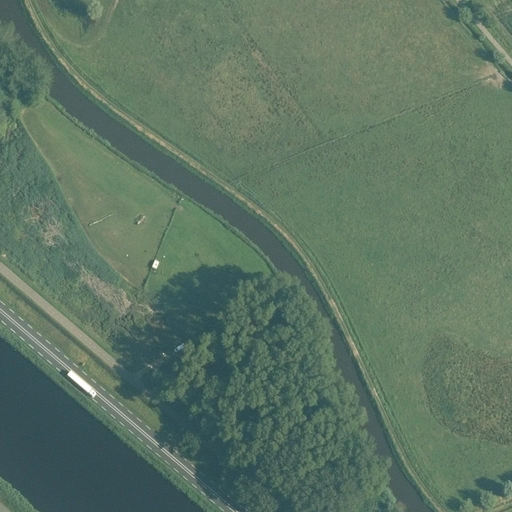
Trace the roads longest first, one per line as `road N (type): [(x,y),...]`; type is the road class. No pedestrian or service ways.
road 1 (track): [(29,0),(83,82),(261,209),(315,266),(394,439),(443,511)]
road 2 (unclassified): [(282,511),(0,268)]
road 3 (primary): [(230,511),(0,314)]
